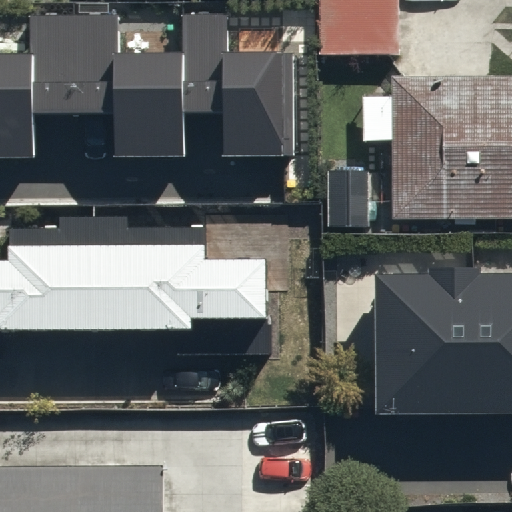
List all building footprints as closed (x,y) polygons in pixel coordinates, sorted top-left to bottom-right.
[(397,0),(317,0),(318,53),(398,53),(397,0)] [(0,154),(31,154),(31,110),(112,109),(112,154),(180,153),(180,108),(219,108),(220,153),(290,153),(289,47),(224,48),(224,19),(176,19),(177,48),(161,48),(161,25),(115,25),(115,10),(24,11),(25,50),(0,50),(0,154)] [(511,70),(390,72),(392,218),(511,216),(511,70)] [(368,167),(326,166),(325,226),(368,227),(368,167)] [(0,360),(13,360),(13,333),(187,332),(187,357),(281,357),(281,315),(272,315),(272,265),(213,265),(213,236),(136,237),(136,227),(19,228),(19,252),(13,252),(13,266),(0,265),(0,360)] [(375,266),(376,406),(511,405),(511,265),(479,265),(479,260),(426,260),(426,265),(375,266)] [(159,511),(160,460),(0,460),(0,511),(159,511)]
